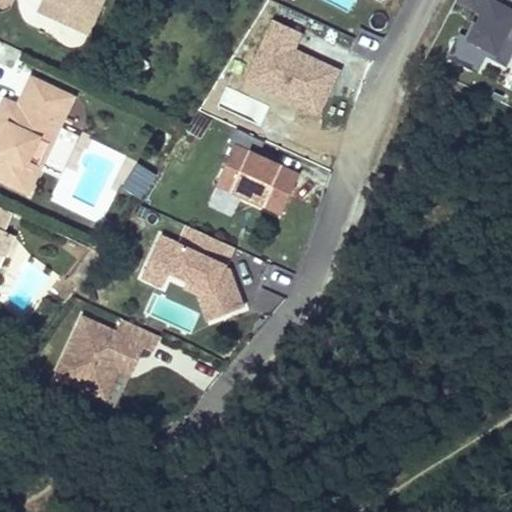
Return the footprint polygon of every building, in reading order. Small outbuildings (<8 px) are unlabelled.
[(92,38),(98,23),(48,0),(41,15),(92,38)] [(47,0),(48,0),(98,23),(108,0),(47,0)] [(511,0),(485,0),(486,0),(489,2),(481,18),(476,26),(472,24),(465,38),(459,36),(448,61),(476,75),(485,58),(493,62),(505,68),(511,55),(511,0)] [(458,0),(458,1),(483,14),(489,2),(486,0),(485,0),(458,0)] [(275,21),(247,81),(320,115),(340,71),(323,63),(320,69),(292,57),(295,50),(303,33),(275,21)] [(323,63),(295,50),(292,57),(320,69),(323,63)] [(0,133),(0,180),(28,194),(72,101),(32,82),(19,109),(6,136),(0,133)] [(0,133),(6,136),(19,109),(6,102),(0,114),(0,133)] [(236,147),(218,185),(283,214),(301,176),(259,157),(265,142),(238,130),(231,145),(236,147)] [(162,236),(143,277),(164,287),(171,272),(188,280),(214,292),(223,316),(246,311),(234,278),(224,273),(235,247),(190,227),(181,245),(162,236)] [(16,236),(0,228),(0,254),(6,257),(16,236)] [(223,316),(214,292),(188,280),(185,288),(198,294),(209,322),(223,316)] [(131,375),(144,347),(154,352),(161,336),(123,318),(117,332),(84,317),(57,376),(107,398),(119,370),(131,375)]
